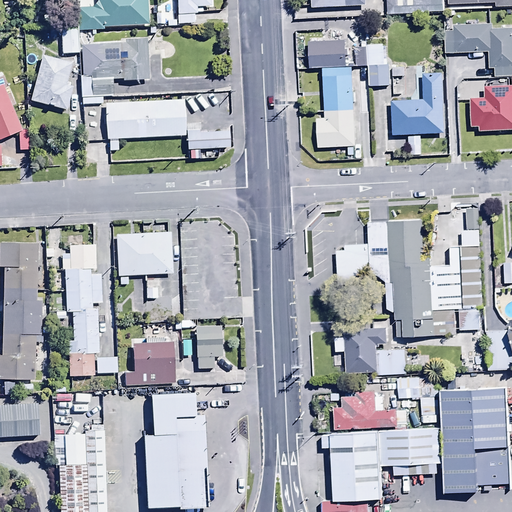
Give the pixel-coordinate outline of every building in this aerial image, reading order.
[(78,13),(78,33),(104,33),(104,29),(148,28),(147,0),(99,0),(99,6),(89,13),(78,13)] [(176,0),(177,27),(195,26),(194,17),(197,17),(196,10),(210,10),(209,0),(176,0)] [(365,9),(364,0),(312,0),(313,10),(365,9)] [(385,0),(386,17),(443,14),(443,2),(425,3),(424,0),(385,0)] [(511,0),(447,0),(448,7),(495,6),(495,10),(511,9),(511,0)] [(445,57),(488,55),(489,72),(494,72),(494,79),(511,78),(511,31),(493,32),(493,28),(452,29),(452,34),(444,34),(445,57)] [(77,33),(62,34),(63,57),(78,56),(77,33)] [(126,47),(94,48),(95,70),(79,70),(81,108),(102,107),(101,99),(114,98),(113,82),(121,81),(121,85),(148,84),(146,42),(126,43),(126,47)] [(309,73),(322,73),(347,72),(345,43),(307,45),(309,73)] [(383,68),(383,48),(355,49),(355,69),(368,68),(368,91),(388,91),(387,68),(383,68)] [(72,66),(42,59),(30,106),(66,115),(72,90),(66,88),(72,66)] [(355,150),(352,71),(347,72),(322,73),(324,121),(316,122),(317,152),(355,150)] [(445,137),(443,78),(422,78),(423,105),(392,106),(392,138),(407,138),(420,138),(445,137)] [(480,135),(511,133),(511,79),(511,80),(511,90),(485,91),(485,100),(471,101),(472,130),(480,130),(480,135)] [(21,134),(3,88),(0,89),(0,142),(19,135),(21,134)] [(107,143),(109,143),(109,154),(118,154),(118,143),(185,140),(184,105),(105,108),(107,143)] [(200,126),(187,126),(187,153),(230,152),(230,135),(200,136),(200,126)] [(29,134),(19,135),(20,153),(29,153),(29,134)] [(407,138),(407,148),(409,148),(410,158),(420,158),(420,138),(407,138)] [(475,207),(464,208),(465,229),(476,228),(475,207)] [(422,257),(420,219),(386,220),(389,283),(392,337),(454,334),(453,311),(431,313),(431,310),(428,265),(428,256),(422,257)] [(389,283),(386,220),(365,222),(366,244),(367,275),(368,284),(389,283)] [(173,277),(171,235),(116,238),(119,287),(128,287),(128,279),(173,277)] [(36,305),(39,246),(0,244),(0,270),(4,270),(2,306),(0,305),(0,314),(4,315),(2,345),(0,344),(0,383),(34,385),(36,339),(39,340),(40,305),(36,305)] [(367,275),(366,244),(334,246),(336,276),(367,275)] [(478,246),(460,247),(460,264),(462,308),(481,307),(478,246)] [(72,313),(91,312),(91,307),(102,306),(101,278),(90,278),(90,273),(95,273),(94,249),(69,249),(70,258),(61,258),(62,273),(65,273),(66,313),(72,313)] [(431,310),(462,308),(460,264),(428,265),(431,310)] [(511,266),(503,266),(504,286),(511,286),(511,266)] [(144,302),(135,303),(135,317),(144,317),(144,302)] [(175,308),(165,308),(165,320),(176,320),(175,308)] [(478,329),(477,310),(459,311),(460,330),(478,329)] [(91,312),(72,313),(73,344),(68,344),(69,380),(95,379),(94,357),(98,357),(97,312),(91,312)] [(340,368),(340,355),(345,355),(345,379),(405,379),(405,353),(376,353),(376,347),(387,347),(387,322),(372,322),(372,332),(344,332),(344,341),(335,341),(335,355),(333,355),(333,368),(340,368)] [(220,329),(195,331),(197,374),(214,373),(213,361),(221,361),(220,329)] [(508,374),(506,334),(487,335),(488,375),(508,374)] [(124,375),(124,389),(175,386),(173,346),(162,347),(162,339),(146,340),(146,347),(132,347),(134,375),(124,375)] [(190,343),(182,343),(182,360),(191,359),(190,343)] [(117,360),(96,361),(96,377),(117,377),(117,360)] [(431,408),(430,381),(396,382),(397,402),(420,401),(421,409),(431,408)] [(506,390),(440,392),(442,428),(443,465),(443,486),(509,484),(506,390)] [(211,506),(208,418),(196,419),(195,397),(154,398),(155,436),(144,437),(147,508),(211,506)] [(44,408),(0,409),(0,438),(45,437),(44,408)] [(384,467),(443,465),(442,428),(382,430),(384,467)] [(103,511),(101,429),(73,430),(62,430),(63,464),(56,464),(58,511),(103,511)] [(384,467),(382,430),(335,431),(337,498),(385,496),(384,467)] [(441,511),(440,477),(397,478),(398,511),(441,511)] [(375,511),(375,500),(327,502),(326,511),(375,511)]
